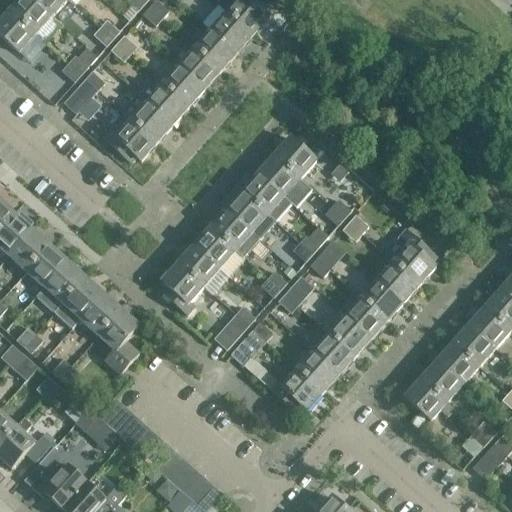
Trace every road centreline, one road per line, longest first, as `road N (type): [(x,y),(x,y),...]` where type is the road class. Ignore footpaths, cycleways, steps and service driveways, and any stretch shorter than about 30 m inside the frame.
road 1 (residential): [(280,501),(347,428),(441,511)]
road 2 (residential): [(280,501),(148,386)]
